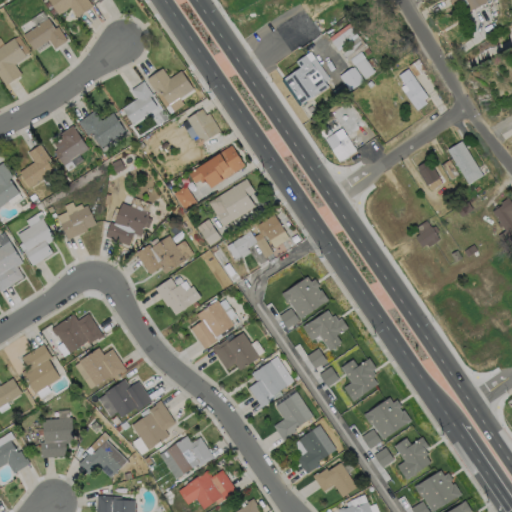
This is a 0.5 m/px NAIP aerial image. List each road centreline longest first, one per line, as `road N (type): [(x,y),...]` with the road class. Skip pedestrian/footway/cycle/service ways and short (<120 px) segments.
road 1 (primary): [(167,0),(511,510)]
road 2 (primary): [(511,459),(197,0)]
road 3 (residential): [(291,511),(223,408),(147,344),(102,271)]
road 4 (residential): [(511,170),(400,0)]
road 5 (residential): [(0,133),(73,89),(132,36)]
road 6 (residential): [(463,105),(332,198)]
